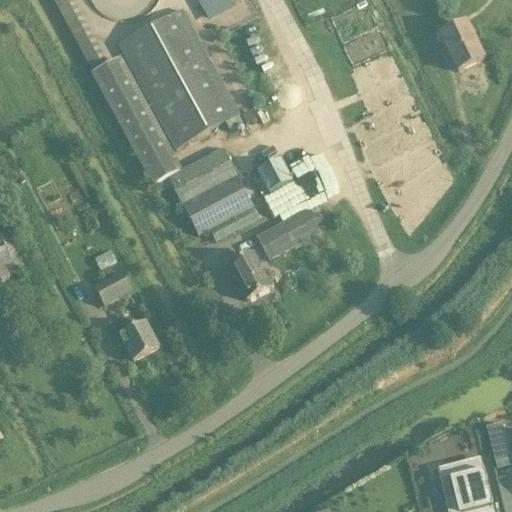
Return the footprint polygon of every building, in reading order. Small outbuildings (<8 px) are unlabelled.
[(48,0),(93,77),(91,78),(152,190),(175,177),(182,173),(121,61),(109,67),(70,0),(48,0)] [(227,0),(194,0),(209,26),(234,11),(227,0)] [(176,153),(224,127),(228,134),(240,127),(237,120),(238,119),(181,14),(118,48),(176,153)] [(458,76),(483,64),(465,27),(440,39),(458,76)] [(199,239),(209,233),(216,246),(260,223),(253,210),(223,153),(169,182),(199,239)] [(279,163),(257,175),(269,196),(291,185),(279,163)] [(318,236),(306,214),(256,241),(268,263),(318,236)] [(0,239),(0,286),(29,270),(9,235),(0,239)] [(229,269),(246,304),(270,292),(252,257),(229,269)] [(132,294),(122,276),(94,291),(104,309),(132,294)] [(120,338),(133,364),(159,350),(145,325),(120,338)] [(490,444),(497,472),(511,468),(511,467),(505,440),(490,444)] [(447,511),(491,511),(480,465),(448,473),(454,494),(443,496),(447,511)]
